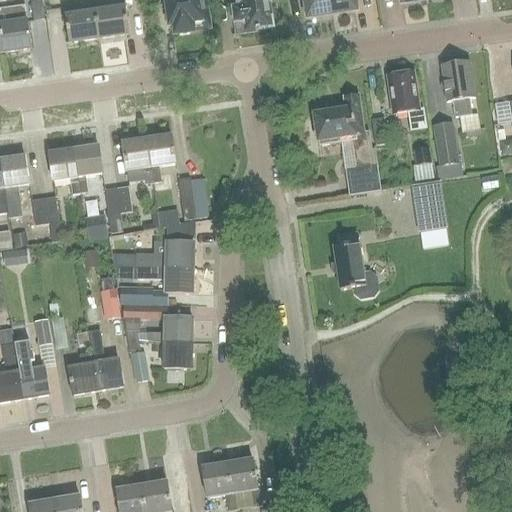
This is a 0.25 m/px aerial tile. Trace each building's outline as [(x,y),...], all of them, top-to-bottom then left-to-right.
[(166,0),(170,27),(172,26),(174,37),(194,35),(193,32),(208,30),(203,0),(166,0)] [(247,34),(274,30),(269,0),(232,0),(236,25),(246,24),(247,34)] [(304,0),(308,18),(306,19),(306,20),(333,16),(330,0),(304,0)] [(330,0),(333,16),(359,12),(359,11),(357,11),(355,0),(330,0)] [(95,15),(99,40),(129,36),(124,2),(104,5),(105,13),(95,15)] [(99,40),(95,15),(86,16),(85,7),(64,10),(69,45),(99,40)] [(0,27),(0,31),(3,55),(33,50),(30,24),(27,25),(25,15),(7,17),(9,27),(0,27)] [(471,101),(476,100),(471,64),(442,68),(447,105),(453,104),(455,120),(457,120),(460,119),(462,134),(479,132),(477,117),(473,117),(471,101)] [(424,112),(420,113),(414,75),(400,77),(398,76),(393,76),(391,79),(389,79),(395,117),(409,114),(412,133),(428,131),(424,112)] [(314,123),(312,126),(312,132),(316,135),(318,148),(351,143),(355,170),(345,171),(349,199),(381,194),(374,152),(371,152),(369,135),(363,136),(357,98),(343,100),(344,110),(336,111),(336,114),(317,116),(313,122),(314,123)] [(387,148),(383,122),(371,124),(374,149),(387,148)] [(441,170),(459,167),(453,127),(435,130),(441,170)] [(147,142),(153,186),(161,185),(159,169),(175,167),(171,138),(147,142)] [(511,141),(501,143),(502,156),(511,155),(511,141)] [(145,188),(153,186),(147,142),(122,146),(127,174),(129,186),(145,183),(145,188)] [(74,152),(80,197),(87,196),(85,180),(101,178),(97,149),(74,152)] [(432,166),(430,150),(413,152),(415,168),(432,166)] [(72,198),(80,197),(74,152),(48,156),(52,185),(69,182),(72,198)] [(14,196),(13,191),(29,188),(25,160),(1,163),(9,217),(9,223),(23,221),(20,195),(14,196)] [(0,218),(9,217),(1,163),(0,163),(0,218)] [(191,223),(197,222),(191,181),(180,182),(186,223),(191,223)] [(117,192),(121,217),(133,215),(129,190),(117,192)] [(112,237),(123,235),(120,217),(121,217),(117,192),(105,193),(112,237)] [(419,234),(446,229),(441,199),(414,203),(419,234)] [(55,200),(43,202),(47,228),(49,227),(57,226),(59,226),(55,200)] [(35,229),(47,228),(43,202),(31,204),(35,229)] [(160,229),(179,226),(177,212),(158,215),(160,229)] [(191,239),(195,239),(195,225),(191,225),(168,229),(167,238),(191,239)] [(60,245),(57,226),(49,227),(52,246),(60,245)] [(26,235),(13,237),(15,250),(28,248),(26,235)] [(341,250),(335,250),(342,293),(355,291),(357,297),(363,302),(376,299),(380,292),(378,280),(371,275),(365,276),(358,236),(339,239),(341,250)] [(137,270),(194,273),(195,246),(167,245),(166,260),(138,259),(137,270)] [(27,251),(3,254),(5,268),(29,265),(27,251)] [(97,252),(81,254),(83,270),(99,269),(97,252)] [(193,298),(194,273),(137,270),(137,282),(166,283),(165,297),(193,298)] [(117,292),(115,293),(113,282),(101,284),(103,295),(102,295),(107,323),(122,320),(117,292)] [(165,307),(165,293),(151,293),(151,290),(120,290),(120,306),(165,307)] [(124,309),(124,321),(165,321),(165,310),(124,309)] [(69,350),(64,320),(52,322),(57,352),(69,350)] [(164,347),(192,348),(193,322),(165,321),(164,336),(148,336),(147,344),(164,346),(164,347)] [(125,333),(137,333),(138,334),(138,322),(124,322),(125,331),(125,333)] [(40,348),(53,346),(49,323),(37,325),(40,348)] [(127,346),(138,344),(137,333),(125,333),(127,346)] [(105,366),(103,354),(102,346),(100,335),(89,337),(91,348),(92,356),(98,395),(123,391),(118,364),(105,366)] [(78,350),(91,348),(89,337),(76,339),(78,350)] [(138,344),(127,346),(129,355),(140,353),(138,344)] [(45,372),(30,375),(29,367),(33,366),(31,356),(28,357),(26,346),(15,348),(20,376),(25,403),(49,399),(45,372)] [(164,347),(164,356),(163,372),(191,373),(191,364),(192,348),(164,347)] [(0,406),(25,403),(20,376),(15,348),(3,350),(7,379),(0,379),(0,406)] [(145,353),(131,355),(136,384),(149,381),(145,353)] [(73,399),(98,395),(92,356),(79,358),(81,370),(68,372),(73,399)] [(253,464),(227,468),(232,498),(235,497),(251,495),(253,511),(262,510),(260,493),(257,493),(253,464)] [(227,468),(202,471),(207,502),(226,499),(227,511),(237,511),(235,497),(232,498),(227,468)] [(170,511),(166,485),(141,489),(144,511),(170,511)] [(144,511),(141,489),(116,493),(118,511),(144,511)] [(80,511),(79,500),(54,504),(54,511),(80,511)]
